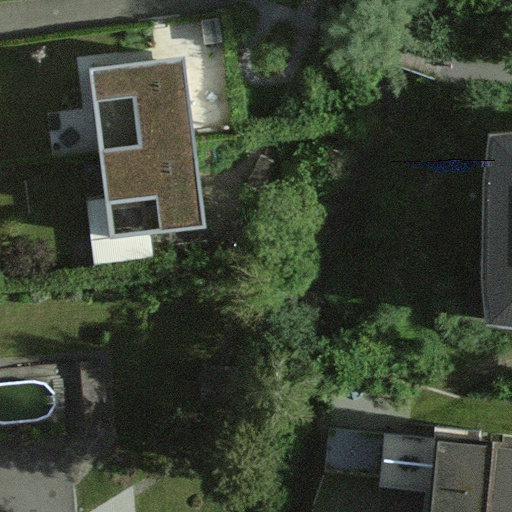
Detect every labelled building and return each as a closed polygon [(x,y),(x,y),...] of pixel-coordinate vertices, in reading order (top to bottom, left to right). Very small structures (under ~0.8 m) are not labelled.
[(93,71),(104,156),(194,145),(183,60),(93,71)] [(104,156),(114,240),(204,229),(194,145),(104,156)] [(485,311),(489,350),(511,350),(511,159),(492,161),(486,203),(485,311)] [(229,365),(183,361),(180,406),(225,410),(229,365)] [(87,365),(0,372),(0,440),(93,432),(87,365)] [(511,511),(511,473),(436,466),(437,451),(386,446),(381,493),(434,499),(432,511),(511,511)]
